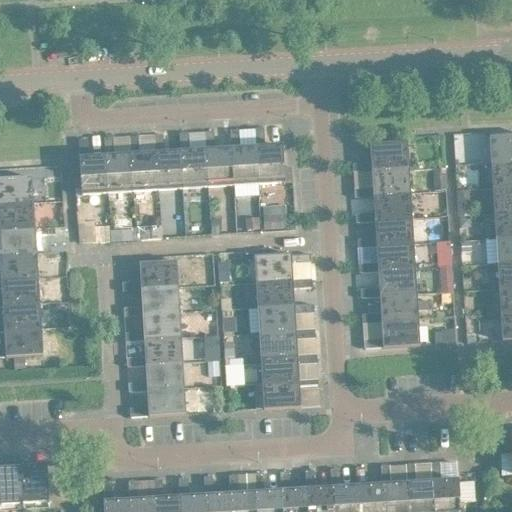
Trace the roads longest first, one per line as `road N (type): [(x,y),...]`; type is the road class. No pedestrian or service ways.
road 1 (residential): [(0,434),(85,427),(132,459),(319,446),(339,436),(347,406)]
road 2 (residential): [(69,83),(72,128),(328,108)]
road 3 (residential): [(347,406),(328,108)]
road 4 (tertiary): [(69,83),(325,62)]
road 5 (tertiary): [(325,62),(511,45)]
road 6 (residential): [(511,407),(347,406)]
